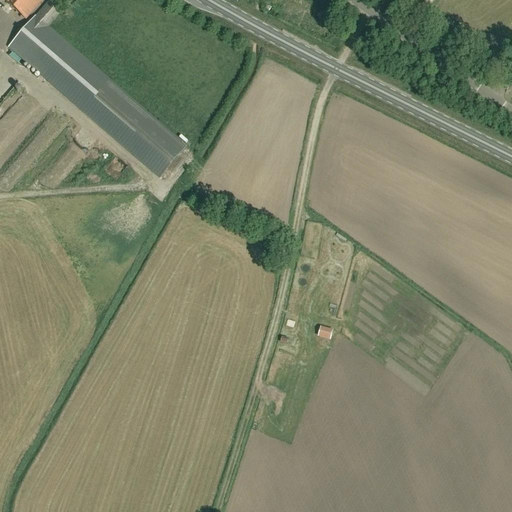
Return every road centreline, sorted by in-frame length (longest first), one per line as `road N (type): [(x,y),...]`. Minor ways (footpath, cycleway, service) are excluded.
road 1 (track): [(338,69),(319,104),(278,305),(218,507)]
road 2 (primary): [(511,155),(338,69)]
road 3 (unclassified): [(489,98),(370,11)]
road 4 (primary): [(338,69),(209,0)]
